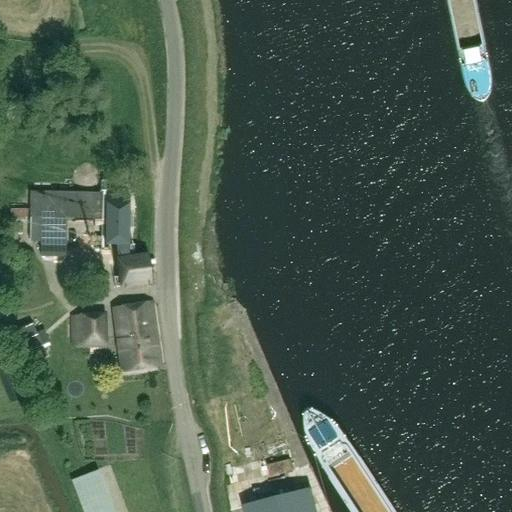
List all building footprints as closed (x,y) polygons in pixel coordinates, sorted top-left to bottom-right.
[(66,219),(107,221),(129,221),(130,196),(42,193),(41,258),(65,259),(66,219)] [(107,221),(106,252),(111,253),(114,288),(146,285),(143,257),(127,259),(129,221),(107,221)] [(122,371),(160,366),(151,302),(113,307),(122,371)] [(71,331),(72,347),(105,348),(105,345),(106,345),(107,344),(106,313),(81,315),(80,315),(80,316),(71,317),(71,331)] [(71,480),(83,511),(113,511),(97,470),(71,480)] [(312,511),(307,490),(244,506),(245,511),(312,511)]
